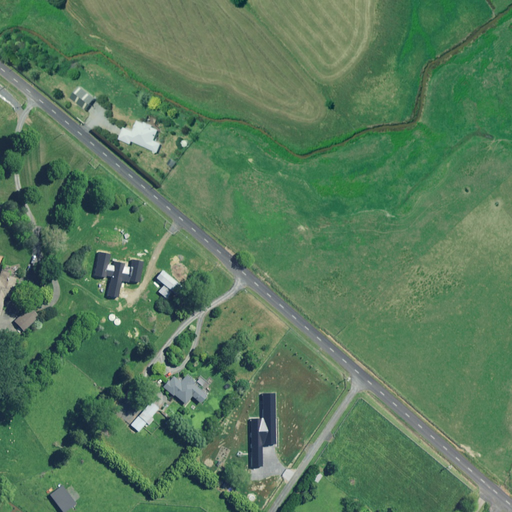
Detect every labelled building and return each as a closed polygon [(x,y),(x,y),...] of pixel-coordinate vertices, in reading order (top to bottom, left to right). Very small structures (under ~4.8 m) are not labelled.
[(97,100),(82,88),(78,94),(73,99),(88,111),(97,100)] [(159,133),(160,131),(154,129),(155,127),(139,121),(134,133),(125,129),(120,140),(131,145),(133,142),(159,153),(162,145),(155,142),(159,133)] [(177,164),(172,161),(169,165),(174,169),(177,164)] [(87,210),(74,209),(72,231),(86,231),(87,210)] [(162,285),(157,292),(165,299),(170,292),(172,293),(179,285),(160,269),(153,278),(162,285)] [(0,271),(0,313),(5,297),(11,298),(16,279),(7,277),(8,273),(0,271)] [(179,383),(172,376),(168,381),(167,380),(161,387),(172,396),(173,395),(184,404),(191,397),(199,404),(206,396),(193,384),(195,383),(185,375),(179,383)] [(158,409),(150,401),(130,425),(138,432),(158,409)] [(322,475),(318,473),(312,481),(316,484),(322,475)] [(53,492),(47,496),(59,511),(64,511),(67,510),(53,492)]
